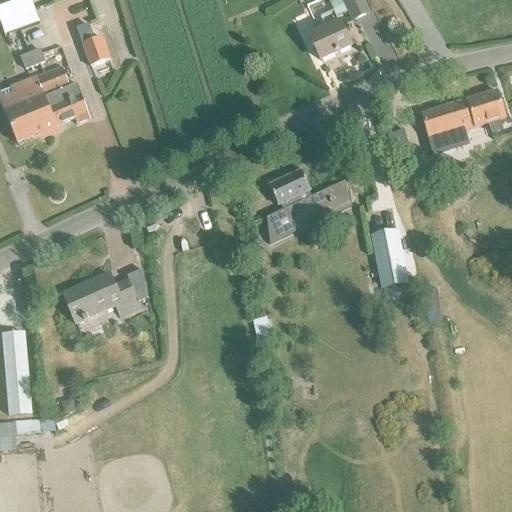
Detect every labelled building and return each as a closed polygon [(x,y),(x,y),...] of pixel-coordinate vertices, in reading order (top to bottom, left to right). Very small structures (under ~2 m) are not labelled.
[(0,0),(0,23),(6,40),(41,27),(29,0),(0,0)] [(352,20),(367,13),(360,0),(341,0),(329,6),(333,13),(319,19),(325,31),(309,38),(320,62),(350,48),(335,18),(349,12),(352,20)] [(92,41),(81,45),(89,68),(108,62),(100,38),(92,41)] [(40,52),(21,59),(25,71),(45,64),(40,52)] [(0,94),(0,100),(18,145),(76,121),(78,126),(91,120),(77,85),(70,89),(62,69),(0,94)] [(503,131),(500,122),(506,121),(497,94),(421,117),(433,157),(468,146),(464,134),(488,126),(491,134),(503,131)] [(403,132),(387,137),(397,168),(413,163),(403,132)] [(266,220),(270,246),(351,208),(347,183),(311,200),(308,194),(310,193),(301,174),(268,189),(277,208),(280,206),(283,212),(266,220)] [(396,235),(373,240),(382,289),(406,284),(396,235)] [(90,321),(89,320),(117,307),(122,317),(140,309),(128,282),(115,288),(109,275),(64,296),(77,325),(85,321),(86,324),(90,321)] [(436,290),(422,292),(427,322),(441,319),(436,290)] [(1,338),(9,418),(31,416),(24,336),(1,338)] [(71,400),(59,403),(62,414),(73,411),(71,400)]
